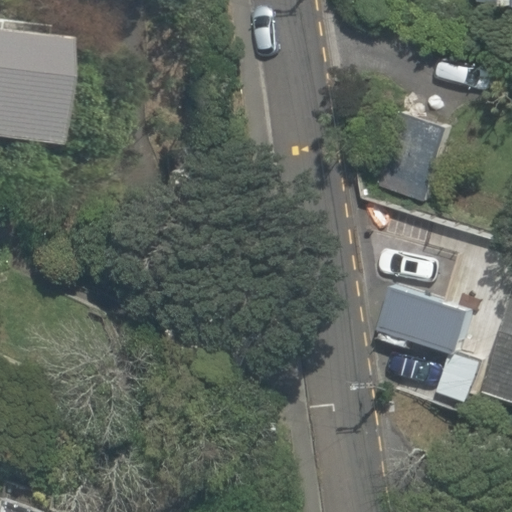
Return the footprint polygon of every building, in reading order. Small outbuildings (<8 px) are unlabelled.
[(511,0),(477,0),(477,7),(511,10),(511,0)] [(0,149),(22,153),(38,30),(0,24),(0,149)] [(495,266),(405,232),(368,328),(458,362),(495,266)] [(511,296),(489,383),(511,389),(511,296)] [(47,511),(0,498),(0,511),(47,511)]
